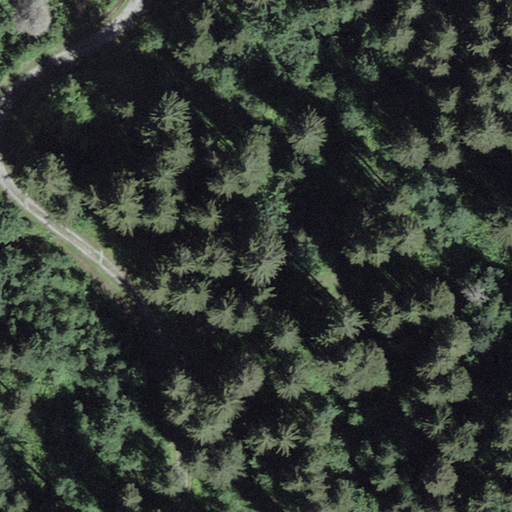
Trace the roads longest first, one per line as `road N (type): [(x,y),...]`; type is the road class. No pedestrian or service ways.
road 1 (track): [(226,370),(70,236)]
road 2 (track): [(0,67),(114,28),(128,0)]
